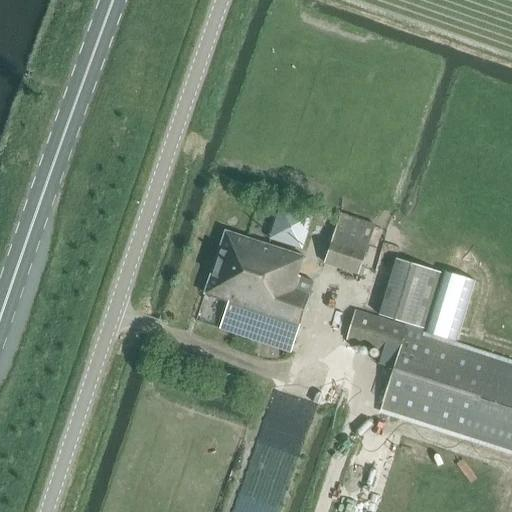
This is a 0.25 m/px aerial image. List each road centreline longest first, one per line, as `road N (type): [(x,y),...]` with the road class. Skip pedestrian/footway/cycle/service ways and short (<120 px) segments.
road 1 (unclassified): [(48,511),(225,0)]
road 2 (primary): [(0,324),(114,0)]
road 3 (track): [(317,511),(368,373),(316,354),(283,374)]
